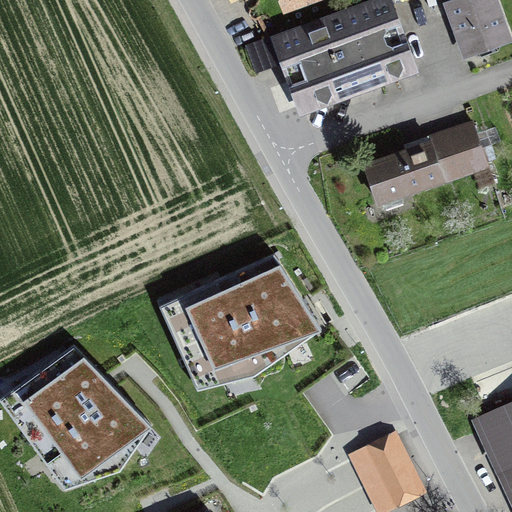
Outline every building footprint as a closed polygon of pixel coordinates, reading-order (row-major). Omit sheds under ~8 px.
[(327,0),(275,0),(282,17),(327,0)] [(509,38),(494,0),(446,0),(445,0),(466,55),(509,38)] [(296,117),(415,76),(389,4),(271,45),(296,117)] [(359,166),(375,214),(486,175),(469,127),(359,166)] [(321,329),(274,253),(159,305),(199,389),(256,374),(321,329)] [(152,425),(74,344),(0,398),(0,399),(65,488),(122,469),(152,425)] [(343,392),(370,373),(355,353),(328,371),(343,392)] [(511,400),(471,420),(511,507),(511,400)] [(378,511),(385,511),(423,492),(395,435),(354,456),(378,511)]
